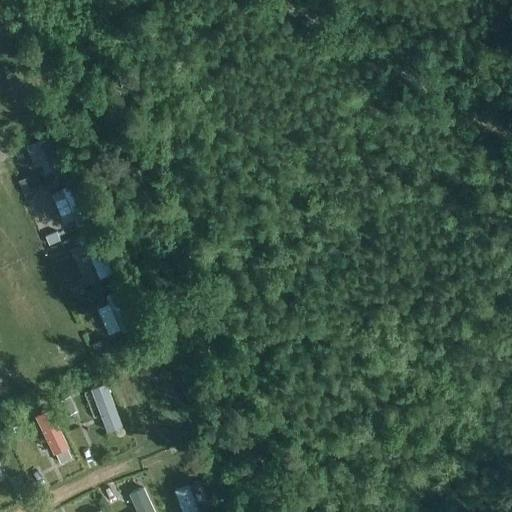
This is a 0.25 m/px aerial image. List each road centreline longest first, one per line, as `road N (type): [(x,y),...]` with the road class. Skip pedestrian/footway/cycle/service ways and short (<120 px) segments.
road 1 (track): [(70,0),(288,511)]
road 2 (track): [(511,136),(271,0)]
